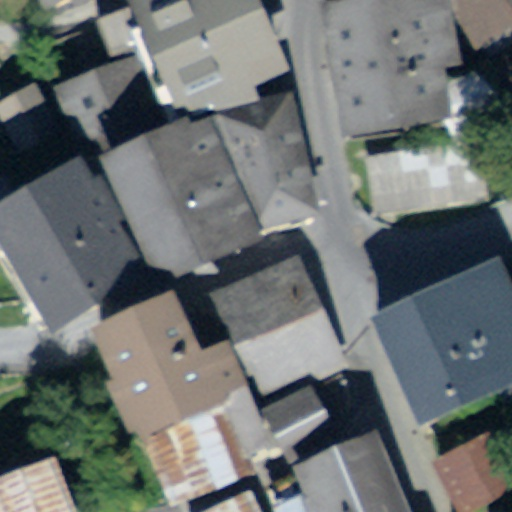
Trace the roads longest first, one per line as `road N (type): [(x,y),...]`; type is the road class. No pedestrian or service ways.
road 1 (residential): [(317,234),(200,284),(174,283),(79,321),(54,343),(0,346)]
road 2 (residential): [(431,511),(345,278)]
road 3 (tertiary): [(343,217),(301,0)]
